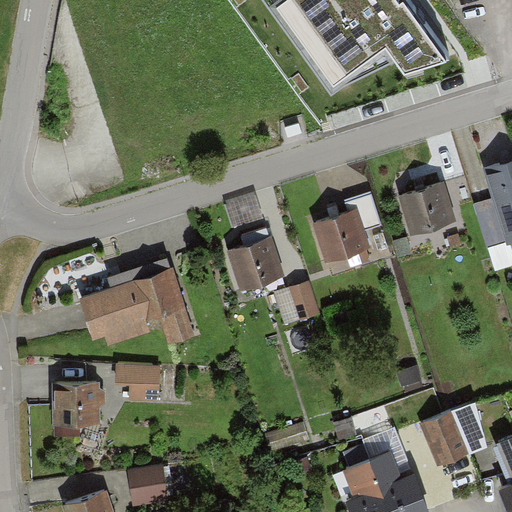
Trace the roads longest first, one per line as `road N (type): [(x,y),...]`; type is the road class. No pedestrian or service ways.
road 1 (residential): [(511,94),(103,220),(51,224),(8,204)]
road 2 (residential): [(8,204),(41,0)]
